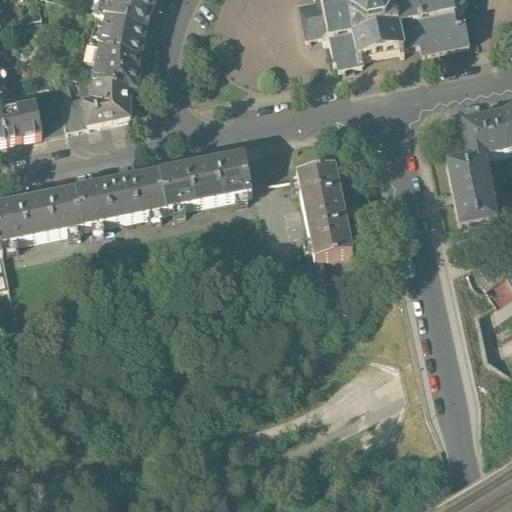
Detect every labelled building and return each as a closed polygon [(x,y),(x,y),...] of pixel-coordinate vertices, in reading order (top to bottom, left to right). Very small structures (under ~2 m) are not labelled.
[(152,14),(154,8),(133,0),(98,0),(94,23),(107,28),(144,41),(152,14)] [(157,3),(158,0),(133,0),(154,8),(157,3)] [(316,0),(318,6),(313,7),(314,11),(315,11),(315,14),(298,17),(305,51),(316,48),(322,47),(322,49),(322,54),(328,53),(332,70),(333,74),(336,74),(337,80),(340,79),(349,77),(358,75),(362,75),(361,72),(362,72),(361,68),(398,61),(399,64),(404,63),(403,58),(419,55),(421,64),(469,54),(463,23),(468,18),(463,14),(465,11),(466,8),(467,5),(467,2),(467,0),(316,0)] [(143,44),(144,41),(107,28),(101,52),(140,62),(143,44)] [(140,67),(140,62),(101,52),(94,90),(137,97),(140,67)] [(138,122),(137,97),(94,90),(54,82),(56,92),(61,116),(66,140),(79,137),(138,122)] [(0,153),(42,145),(36,121),(36,116),(3,122),(0,107),(0,153)] [(511,157),(511,114),(505,118),(501,119),(459,129),(466,166),(484,162),(511,157)] [(42,145),(66,140),(61,116),(36,121),(42,145)] [(497,227),(484,162),(466,166),(445,169),(451,201),(459,236),(497,227)] [(160,181),(169,219),(252,203),(250,193),(244,164),(203,173),(160,181)] [(334,176),(294,184),(313,270),(321,268),(353,261),(343,218),(334,176)] [(169,219),(160,181),(119,190),(77,199),(85,235),(169,219)] [(85,235),(77,199),(34,208),(0,214),(0,244),(2,252),(85,235)] [(326,302),(321,268),(313,270),(296,272),(300,306),(326,302)]
